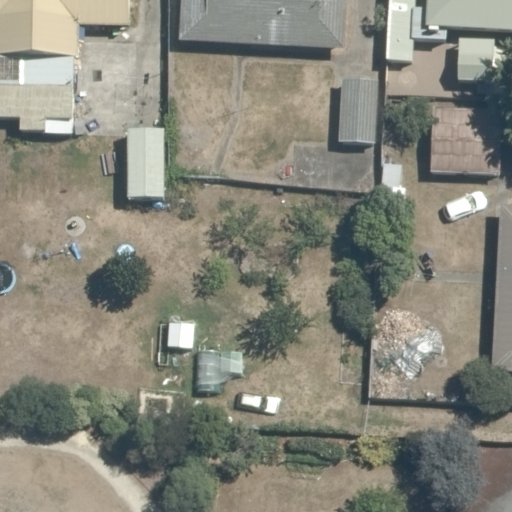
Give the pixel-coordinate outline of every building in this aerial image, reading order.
[(0,0),(0,193),(70,195),(72,122),(120,123),(122,62),(74,60),(75,25),(124,27),(124,0),(0,0)] [(186,0),(184,40),(339,53),(342,0),(186,0)] [(511,0),(386,0),(383,62),(418,64),(419,40),(446,42),(447,33),(511,36),(511,0)] [(386,85),(342,81),(337,143),(381,147),(386,85)] [(502,109),(431,106),(428,173),(499,176),(502,109)] [(162,131),(125,129),(121,200),(158,202),(162,131)] [(511,211),(496,211),(486,374),(511,374),(511,211)]
